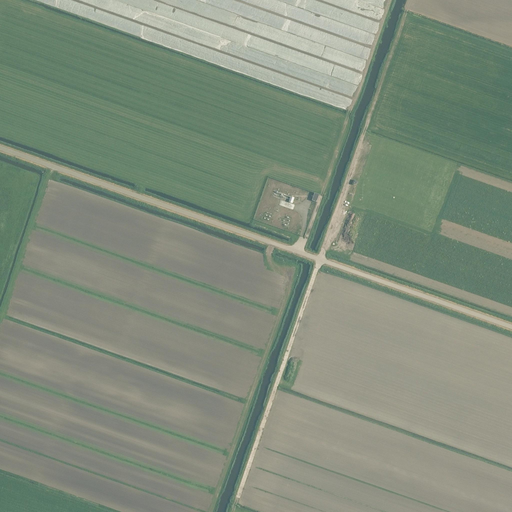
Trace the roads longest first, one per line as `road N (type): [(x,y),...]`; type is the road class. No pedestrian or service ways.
road 1 (unclassified): [(511,327),(0,149)]
road 2 (track): [(208,511),(281,309),(286,289),(274,267)]
road 3 (track): [(367,123),(320,260)]
